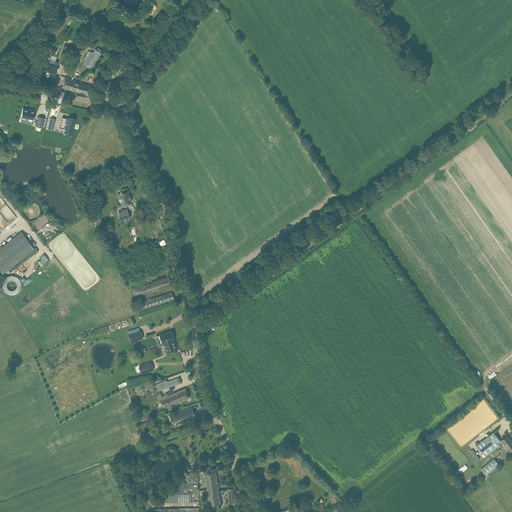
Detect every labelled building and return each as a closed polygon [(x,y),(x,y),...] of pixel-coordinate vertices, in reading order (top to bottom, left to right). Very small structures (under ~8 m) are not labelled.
[(68,59),(70,52),(72,53),(73,48),(64,45),(63,49),(59,59),(61,60),(60,63),(65,64),(67,58),(68,59)] [(95,49),(93,53),(91,51),(83,64),(91,69),(102,53),(95,49)] [(55,73),(59,62),(55,60),(54,61),(50,60),(49,64),(48,63),(46,68),(47,68),(46,71),(55,73)] [(62,87),(76,91),(79,82),(65,78),(62,87)] [(103,84),(108,94),(117,90),(112,80),(103,84)] [(79,82),(76,91),(88,95),(90,85),(79,82)] [(23,108),(21,117),(28,118),(27,123),(32,124),(33,119),(33,120),(34,120),(36,111),(35,111),(23,108)] [(38,116),(36,126),(42,127),(44,118),(38,116)] [(50,116),(47,128),(54,129),(57,118),(50,116)] [(62,117),(60,128),(64,129),(64,128),(65,128),(65,130),(65,129),(73,131),(72,135),(76,119),(75,119),(69,118),(68,118),(68,117),(67,119),(66,118),(62,117)] [(128,192),(127,188),(121,190),(121,191),(120,193),(117,194),(119,199),(122,198),(124,204),(131,202),(130,198),(130,199),(127,192),(128,192)] [(119,215),(121,220),(122,220),(123,223),(127,222),(126,219),(130,217),(129,212),(128,212),(127,209),(122,210),(123,213),(119,215)] [(0,248),(0,269),(3,273),(35,248),(21,231),(0,248)] [(22,293),(22,280),(28,280),(28,269),(22,269),(22,276),(4,275),(3,293),(22,293)] [(169,278),(164,279),(131,290),(134,297),(166,287),(171,285),(169,278)] [(172,292),(167,294),(140,302),(142,310),(175,300),(172,292)] [(143,338),(140,330),(128,334),(131,342),(143,338)] [(164,343),(167,354),(178,351),(174,339),(175,339),(172,330),(160,334),(163,343),(164,343)] [(151,362),(139,366),(142,374),(154,370),(151,362)] [(166,378),(155,382),(157,386),(159,391),(180,383),(178,378),(168,382),(166,378)] [(165,395),(160,396),(165,409),(189,398),(185,388),(168,396),(167,393),(165,393),(165,395)] [(192,407),(171,415),(174,423),(178,421),(179,424),(185,422),(184,419),(188,417),(190,423),(192,423),(193,425),(195,424),(194,422),(200,419),(198,414),(195,415),(192,407)] [(140,415),(141,421),(151,419),(149,413),(140,415)] [(493,432),(476,445),(485,456),(499,445),(502,443),(500,441),(493,432)] [(511,441),(507,435),(501,440),(508,449),(504,452),(508,457),(511,453),(511,449),(511,450),(511,449),(511,441)] [(474,449),(471,451),(476,459),(474,459),(476,462),(480,460),(474,449)] [(481,469),(486,475),(499,464),(494,458),(481,469)] [(205,473),(208,489),(218,487),(216,472),(205,473)] [(188,483),(198,483),(198,473),(188,473),(188,483)] [(188,483),(179,483),(164,499),(164,502),(192,501),(196,495),(196,491),(198,491),(198,483),(188,483)] [(218,487),(208,489),(210,505),(221,503),(218,487)] [(291,508),(292,511),(304,511),(304,510),(312,508),(310,502),(303,504),(303,505),(291,508)]
